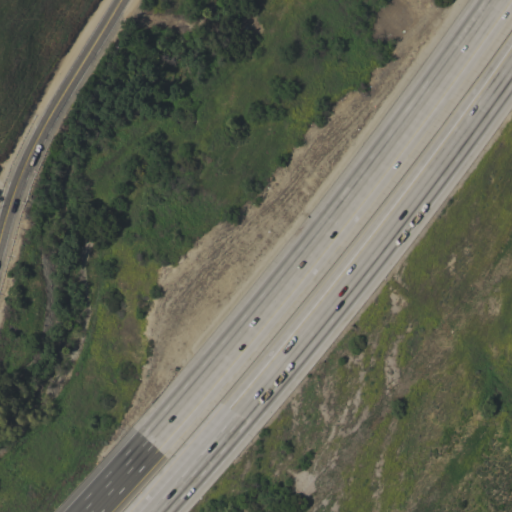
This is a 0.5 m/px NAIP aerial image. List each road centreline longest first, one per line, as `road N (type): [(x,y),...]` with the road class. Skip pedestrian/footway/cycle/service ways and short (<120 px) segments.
road 1 (motorway): [(501,0),(256,328),(79,511)]
road 2 (motorway): [(157,511),(511,69)]
road 3 (secondary): [(0,245),(38,139),(121,0)]
